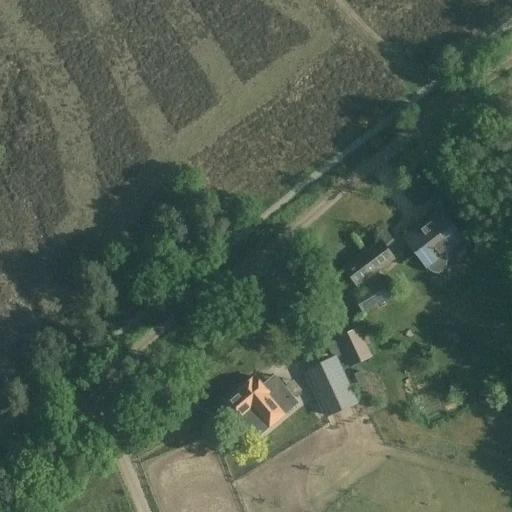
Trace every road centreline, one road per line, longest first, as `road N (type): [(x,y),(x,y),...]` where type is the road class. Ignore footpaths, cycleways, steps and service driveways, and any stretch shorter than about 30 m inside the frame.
road 1 (track): [(0,467),(442,113)]
road 2 (track): [(342,0),(442,113)]
road 3 (track): [(141,511),(93,390)]
